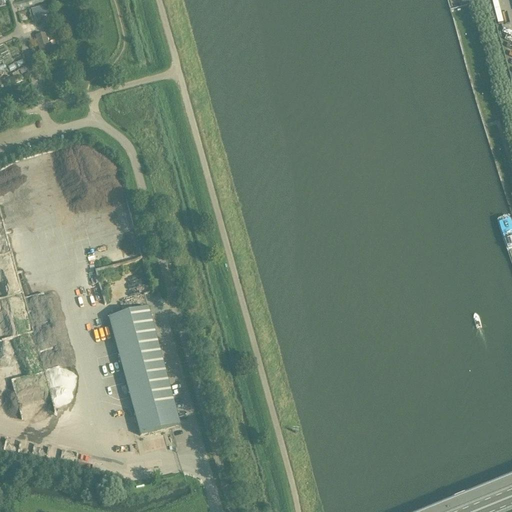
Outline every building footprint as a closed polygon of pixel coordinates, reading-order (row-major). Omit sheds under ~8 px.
[(34,18),(49,13),(47,5),(31,9),(34,18)] [(45,34),(36,36),(41,54),(50,52),(45,34)] [(66,52),(64,45),(58,47),(60,54),(66,52)] [(0,173),(22,163),(82,146),(101,155),(117,168),(151,294),(152,294),(117,168),(101,154),(82,146),(62,151),(22,162),(0,172),(0,173)] [(148,309),(108,320),(140,437),(179,426),(148,309)] [(212,328),(199,332),(202,341),(215,337),(212,328)]
